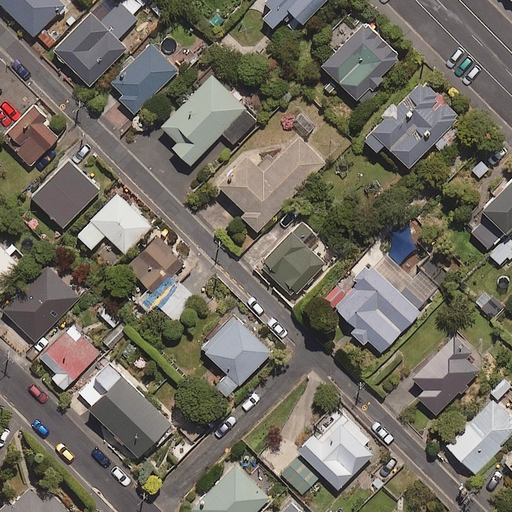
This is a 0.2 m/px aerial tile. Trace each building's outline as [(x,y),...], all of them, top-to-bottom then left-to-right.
[(68,1),(67,0),(3,0),(35,32),(68,1)] [(91,5),(53,40),(90,79),(126,46),(118,37),(137,18),(120,0),(118,0),(101,16),(91,5)] [(317,0),(257,0),(252,5),(270,22),(286,6),(300,19),(317,0)] [(397,53),(360,17),(318,60),(355,96),(397,53)] [(178,66),(151,38),(112,76),(123,87),(117,93),(134,110),(178,66)] [(249,103),(212,65),(162,113),(180,132),(171,140),(190,159),(249,103)] [(380,137),(404,161),(458,107),(420,71),(358,133),(371,146),(380,137)] [(46,112),(33,99),(5,128),(19,140),(14,145),(30,162),(58,133),(41,117),(46,112)] [(327,161),(298,131),(267,161),(250,145),(217,176),(246,205),(241,210),(258,228),(327,161)] [(487,166),(477,154),(464,165),(474,177),(487,166)] [(101,188),(71,155),(31,192),(60,224),(101,188)] [(511,213),(511,176),(506,170),(475,202),(483,210),(499,226),(511,213)] [(151,222),(118,187),(90,213),(93,216),(106,231),(122,249),(151,222)] [(499,226),(483,210),(467,226),(485,244),(502,228),(499,226)] [(106,231),(93,216),(78,230),(91,244),(106,231)] [(293,293),(327,261),(309,241),(317,233),(303,218),(260,258),(293,293)] [(177,279),(171,272),(185,259),(159,230),(128,258),(154,287),(145,295),(151,302),(155,299),(177,279)] [(0,293),(25,270),(0,243),(0,293)] [(417,311),(362,257),(347,272),(353,278),(330,301),(351,322),(346,328),(360,341),(364,337),(378,350),(417,311)] [(79,295),(48,263),(7,301),(39,333),(79,295)] [(177,279),(155,299),(176,321),(199,300),(178,277),(177,279)] [(504,310),(483,290),(474,300),(494,320),(504,310)] [(276,345),(236,305),(199,340),(240,381),(276,345)] [(99,349),(70,320),(35,356),(64,385),(99,349)] [(128,330),(121,321),(102,338),(109,346),(128,330)] [(465,350),(448,332),(409,371),(422,384),(414,392),(435,412),(477,369),(462,353),(465,350)] [(124,366),(88,400),(138,453),(174,420),(124,366)] [(502,376),(488,390),(497,399),(511,385),(502,376)] [(442,440),(474,473),(502,445),(500,443),(511,430),(511,417),(489,394),(442,440)] [(207,426),(187,403),(172,416),(192,439),(207,426)] [(314,425),(297,441),(338,484),(380,445),(345,408),(320,431),(314,425)] [(511,446),(501,457),(511,468),(511,446)] [(320,475),(300,452),(282,469),(302,491),(320,475)] [(254,511),(274,494),(239,458),(197,499),(210,511),(254,511)] [(25,481),(0,503),(0,511),(69,511),(50,491),(41,499),(25,481)] [(307,511),(293,497),(276,511),(307,511)]
